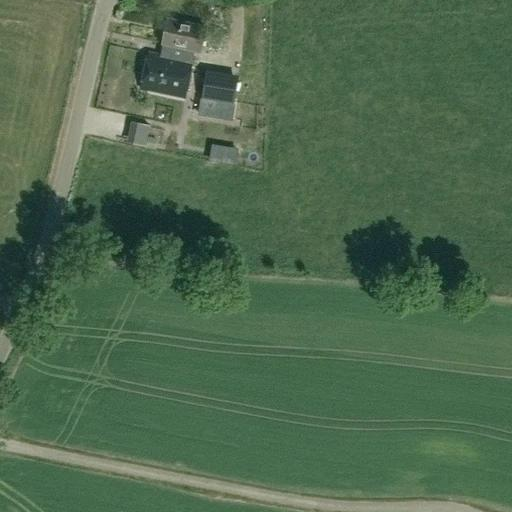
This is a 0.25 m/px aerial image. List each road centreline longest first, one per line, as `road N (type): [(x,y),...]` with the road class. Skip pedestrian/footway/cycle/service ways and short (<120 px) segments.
road 1 (unknown): [(0,433),(189,479),(431,511)]
road 2 (unclassified): [(0,351),(49,236),(105,0)]
